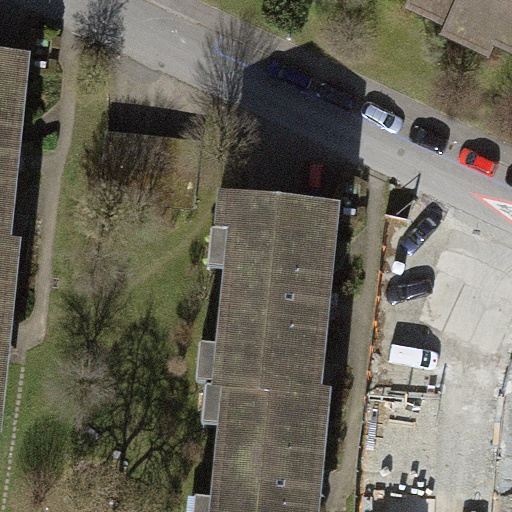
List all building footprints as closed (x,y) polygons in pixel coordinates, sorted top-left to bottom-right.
[(361,0),(450,40),(467,0),(361,0)] [(445,51),(511,81),(511,0),(467,0),(450,40),(445,51)] [(26,69),(0,66),(0,255),(8,256),(26,69)] [(200,150),(107,143),(101,213),(195,220),(200,150)] [(340,220),(218,208),(211,281),(224,282),(216,359),(204,357),(200,395),(207,396),(322,406),(340,220)] [(8,256),(0,255),(0,416),(15,257),(8,256)] [(322,406),(207,396),(203,437),(216,438),(209,510),(197,508),(196,511),(319,511),(329,408),(322,406)]
